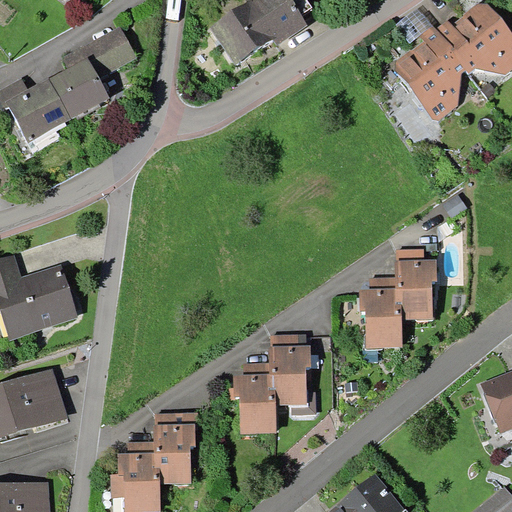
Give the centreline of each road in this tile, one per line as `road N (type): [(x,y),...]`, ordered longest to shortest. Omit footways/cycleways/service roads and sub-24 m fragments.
road 1 (residential): [(75,511),(125,188),(119,169)]
road 2 (residential): [(283,511),(511,320)]
road 3 (tertiary): [(393,0),(209,117),(149,131)]
road 4 (residential): [(174,0),(149,131)]
road 5 (tertiary): [(119,169),(0,222)]
